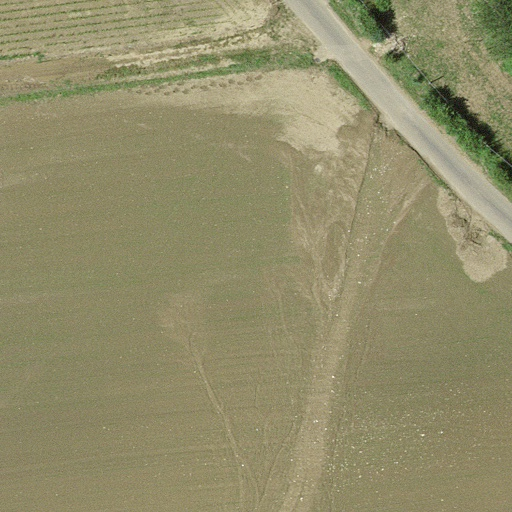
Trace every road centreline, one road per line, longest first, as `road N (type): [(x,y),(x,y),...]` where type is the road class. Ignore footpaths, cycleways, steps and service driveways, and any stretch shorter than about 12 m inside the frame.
road 1 (track): [(319,21),(254,46),(0,76)]
road 2 (unclassified): [(299,0),(511,216)]
